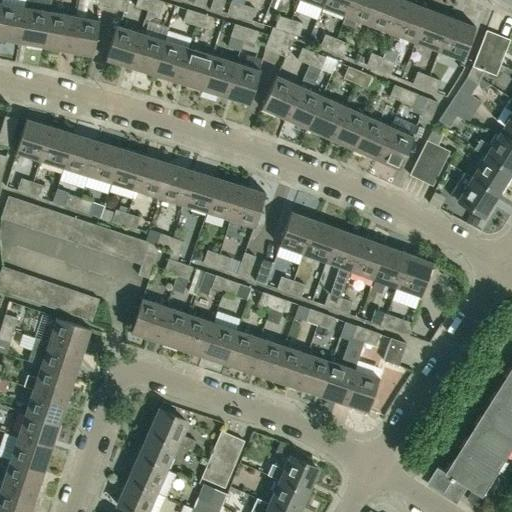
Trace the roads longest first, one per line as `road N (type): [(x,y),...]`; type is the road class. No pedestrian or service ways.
road 1 (residential): [(500,264),(392,204),(287,161),(0,80)]
road 2 (residential): [(69,511),(109,393),(125,374),(150,374),(372,464)]
road 3 (residential): [(372,464),(500,264)]
